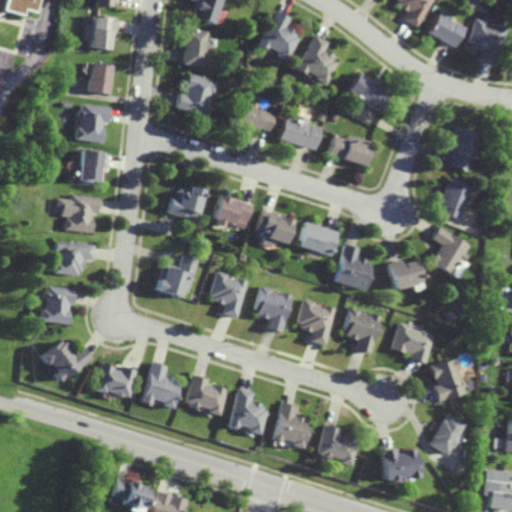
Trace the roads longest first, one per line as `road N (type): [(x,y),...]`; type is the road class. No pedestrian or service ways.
road 1 (residential): [(154,0),(120,308),(136,323),(383,403)]
road 2 (residential): [(140,134),(346,199),(383,201),(396,192),(438,82)]
road 3 (residential): [(347,511),(0,404)]
road 4 (residential): [(511,100),(438,82),(323,0)]
